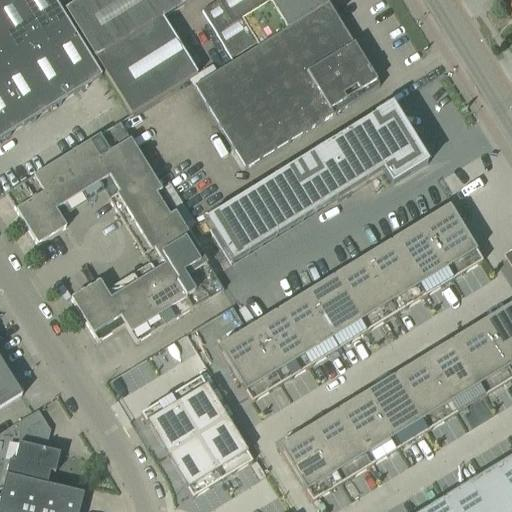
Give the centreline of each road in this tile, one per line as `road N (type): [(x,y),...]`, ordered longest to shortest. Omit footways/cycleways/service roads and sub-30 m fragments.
road 1 (unclassified): [(147,511),(0,272)]
road 2 (tertiary): [(511,124),(434,0)]
